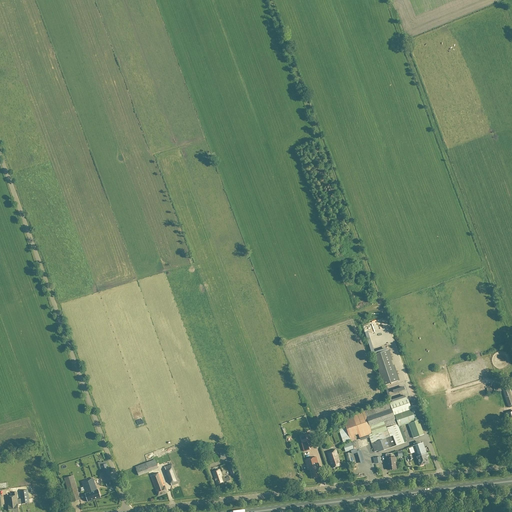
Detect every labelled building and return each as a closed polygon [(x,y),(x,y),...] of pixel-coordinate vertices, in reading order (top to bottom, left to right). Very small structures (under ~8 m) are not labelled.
[(397,382),(387,351),(373,356),(383,386),(397,382)] [(492,385),(493,387),(485,389),(486,394),(501,392),(499,384),(492,385)] [(511,399),(507,385),(501,387),(508,408),(511,407),(511,399)] [(389,403),(398,428),(409,424),(414,438),(423,435),(418,421),(415,422),(407,398),(389,403)] [(404,444),(398,428),(389,403),(342,419),(345,425),(337,428),(342,443),(350,440),(350,442),(355,440),(353,437),(357,435),(358,438),(367,435),(374,453),(377,452),(378,453),(404,444)] [(301,442),(304,452),(312,449),(308,435),(301,437),(302,441),(301,442)] [(351,443),(343,446),(345,452),(353,450),(351,443)] [(422,443),(417,445),(419,453),(420,453),(423,461),(422,461),(423,465),(428,464),(426,457),(428,457),(427,454),(426,454),(422,443)] [(419,453),(417,445),(411,447),(415,458),(416,457),(419,467),(423,465),(422,461),(423,461),(420,453),(419,453)] [(335,450),(326,453),(332,469),(340,466),(335,450)] [(175,454),(182,476),(190,474),(183,452),(179,454),(179,452),(175,454)] [(391,454),(385,455),(387,471),(396,470),(395,458),(391,459),(391,454)] [(315,458),(304,461),(307,471),(309,471),(311,480),(319,477),(317,469),(319,468),(318,463),(317,464),(315,458)] [(154,461),(135,468),(138,476),(157,469),(154,461)] [(106,464),(100,466),(103,475),(109,473),(106,464)] [(171,465),(164,468),(171,487),(179,484),(171,465)] [(232,465),(227,467),(230,476),(236,474),(232,465)] [(219,470),(212,472),(216,486),(225,483),(223,477),(222,478),(219,470)] [(159,474),(150,477),(158,497),(167,493),(159,474)] [(92,479),(87,481),(94,500),(97,499),(100,498),(98,490),(97,490),(96,491),(92,479)] [(80,500),(74,481),(65,484),(71,503),(80,500)] [(94,500),(87,481),(82,482),(86,494),(85,495),(85,494),(84,495),(87,503),(87,502),(94,500)] [(27,491),(19,492),(21,505),(29,504),(27,491)] [(12,497),(6,498),(7,507),(8,507),(8,511),(17,511),(17,505),(16,493),(12,494),(12,497)]
